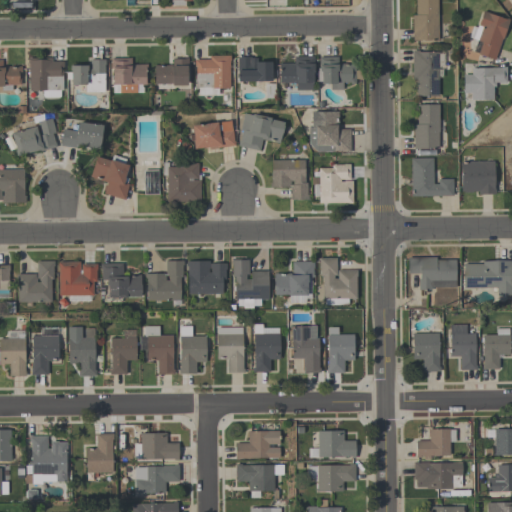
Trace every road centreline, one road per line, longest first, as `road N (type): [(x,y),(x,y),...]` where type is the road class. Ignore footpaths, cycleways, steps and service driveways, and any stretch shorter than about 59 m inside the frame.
road 1 (residential): [(0,413),(511,407)]
road 2 (residential): [(385,229),(0,234)]
road 3 (residential): [(0,31),(381,26)]
road 4 (tertiary): [(384,308),(380,0)]
road 5 (tertiary): [(386,511),(384,308)]
road 6 (residential): [(385,229),(511,227)]
